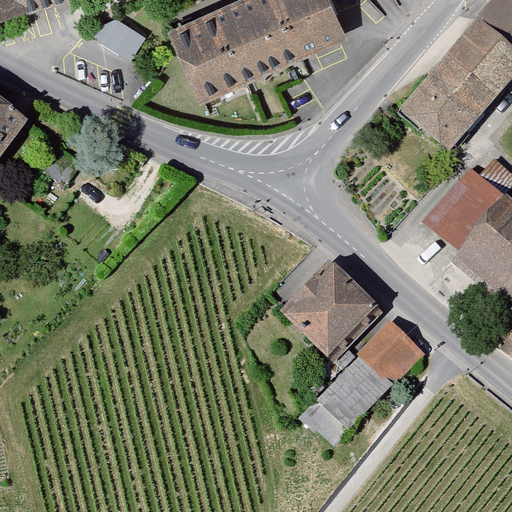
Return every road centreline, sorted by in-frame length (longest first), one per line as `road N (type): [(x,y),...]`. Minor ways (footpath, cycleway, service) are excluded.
road 1 (tertiary): [(292,181),(229,167),(0,64)]
road 2 (tertiary): [(511,384),(371,268),(292,181)]
road 3 (tertiary): [(457,0),(292,181)]
